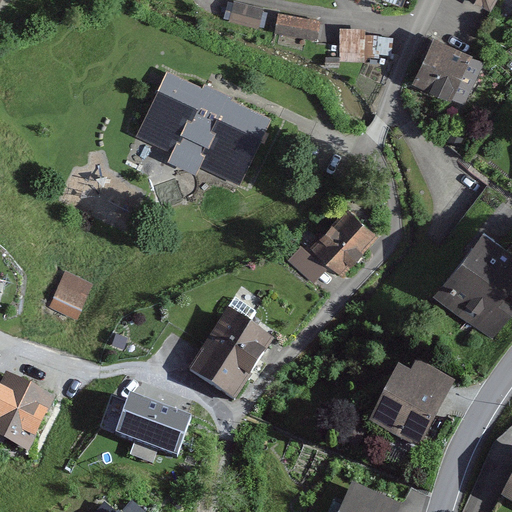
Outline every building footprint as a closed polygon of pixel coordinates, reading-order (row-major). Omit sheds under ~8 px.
[(497,0),(466,0),(492,12),(497,0)] [(264,10),(234,1),(228,22),(258,30),(264,10)] [(322,22),(279,14),(275,35),(318,43),(322,22)] [(366,29),(340,29),(340,57),(326,57),(325,67),(340,68),(339,63),(380,62),(380,55),(391,57),(394,38),(377,35),(366,35),(366,29)] [(471,56),(433,41),(413,88),(451,104),(471,56)] [(271,120),(162,76),(135,145),(243,188),(271,120)] [(349,211),(309,250),(339,281),(379,242),(349,211)] [(511,257),(479,234),(434,296),(495,339),(511,314),(511,295),(508,293),(511,288),(511,257)] [(91,286),(61,275),(48,310),(78,321),(91,286)] [(256,317),(232,302),(188,373),(237,402),(271,346),(247,331),(256,317)] [(408,378),(393,372),(366,433),(424,458),(456,383),(414,365),(408,378)] [(53,404),(1,382),(0,383),(0,442),(31,455),(53,404)] [(131,406),(110,398),(97,433),(178,463),(193,422),(133,400),(131,406)] [(511,481),(502,502),(511,506),(511,481)] [(396,511),(398,506),(349,490),(341,511),(396,511)]
